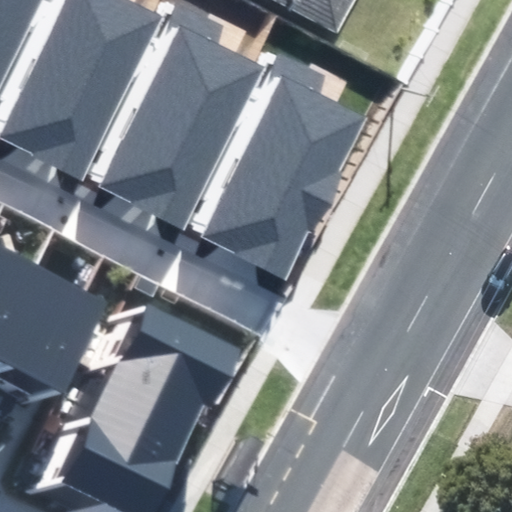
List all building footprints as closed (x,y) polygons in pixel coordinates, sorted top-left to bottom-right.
[(0,0),(0,82),(41,0),(0,0)] [(70,0),(0,137),(0,142),(83,185),(167,20),(126,0),(70,0)] [(330,0),(276,0),(319,23),(330,0)] [(190,11),(99,190),(184,233),(268,69),(222,46),(230,31),(190,11)] [(294,60),(202,240),(287,283),(371,119),(325,96),(333,81),(294,60)] [(0,248),(0,364),(6,368),(51,272),(0,248)] [(51,272),(6,368),(60,393),(105,298),(51,272)] [(145,311),(76,449),(57,486),(108,511),(140,511),(196,403),(207,409),(234,356),(145,311)]
